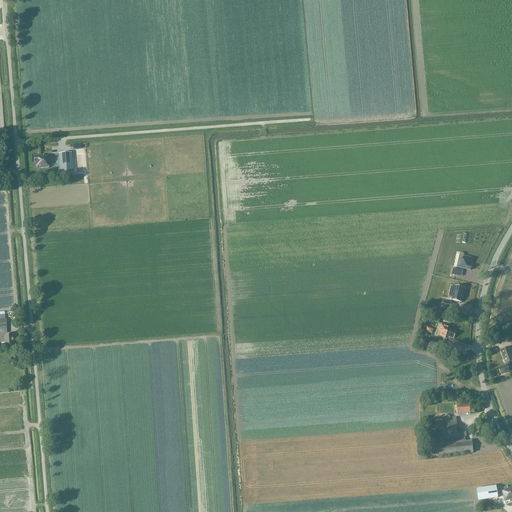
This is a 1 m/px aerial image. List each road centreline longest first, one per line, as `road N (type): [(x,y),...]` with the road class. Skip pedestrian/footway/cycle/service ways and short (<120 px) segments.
road 1 (unclassified): [(46,511),(14,140)]
road 2 (unclassified): [(511,450),(486,398),(478,348),(486,277),(511,225)]
